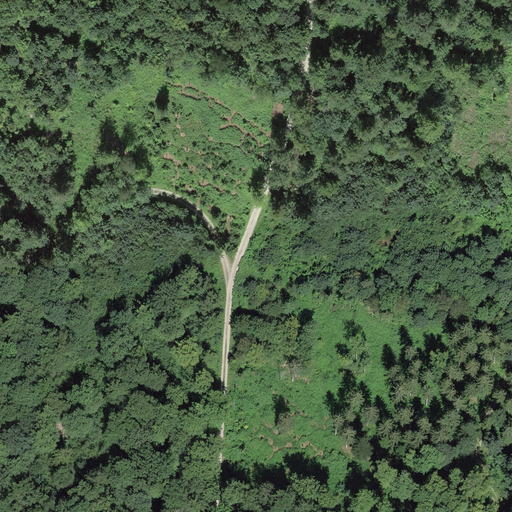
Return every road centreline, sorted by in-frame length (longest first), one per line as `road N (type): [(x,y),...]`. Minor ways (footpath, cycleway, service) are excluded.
road 1 (track): [(313,0),(299,93),(231,275),(213,511)]
road 2 (track): [(0,285),(88,212),(146,193),(184,199),(203,214),(231,275)]
road 3 (track): [(511,359),(478,448),(506,511)]
